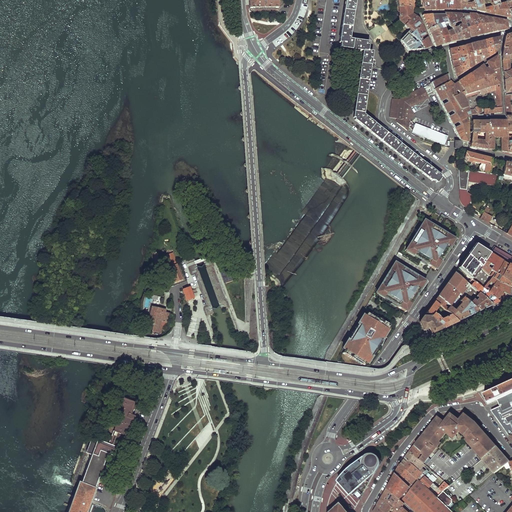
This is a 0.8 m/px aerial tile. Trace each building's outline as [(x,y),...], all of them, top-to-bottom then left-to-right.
[(248,0),(249,8),(278,8),(277,0),(248,0)] [(345,0),(343,13),(339,42),(341,42),(340,47),(349,49),(361,51),(363,51),(363,53),(361,67),(355,104),(353,117),(355,118),(355,120),(360,124),(404,159),(407,161),(427,177),(432,181),(433,180),(436,182),(441,177),(413,154),(362,115),(372,55),(372,53),(367,52),(368,42),(363,42),(349,40),(354,0),(345,0)] [(397,0),(398,7),(410,7),(411,12),(413,12),(414,12),(412,0),(397,0)] [(461,10),(460,0),(422,0),(424,11),(429,11),(437,10),(447,10),(461,10)] [(484,10),(481,0),(460,0),(461,10),(468,10),(470,10),(477,11),(485,12),(484,10)] [(493,15),(509,18),(507,11),(505,4),(499,6),(497,0),(507,0),(508,3),(511,1),(511,0),(489,0),(492,9),(493,15)] [(398,7),(399,16),(411,14),(411,13),(411,12),(410,7),(398,7)] [(394,25),(395,27),(397,25),(400,28),(404,25),(406,27),(405,27),(406,28),(407,28),(409,30),(406,33),(406,34),(408,34),(409,35),(422,26),(419,19),(415,17),(411,14),(399,16),(399,20),(394,25)] [(425,23),(428,30),(436,26),(432,15),(432,14),(422,15),(425,23)] [(454,25),(456,24),(455,21),(459,19),(463,18),(461,14),(456,14),(444,14),(444,15),(448,21),(450,26),(454,25)] [(473,36),(476,35),(467,15),(464,15),(461,14),(463,18),(465,23),(469,37),(473,36)] [(480,35),(484,34),(476,15),(468,14),(467,15),(476,35),(480,35)] [(432,15),(436,26),(437,26),(443,23),(448,21),(444,15),(438,15),(432,15)] [(487,33),(491,32),(485,17),(476,15),(484,34),(487,33)] [(494,32),(496,31),(491,18),(489,18),(485,17),(491,32),(494,32)] [(500,20),(491,18),(496,31),(501,30),(507,29),(506,21),(500,20)] [(447,32),(452,30),(450,26),(448,21),(443,23),(447,32)] [(447,43),(450,42),(447,32),(443,23),(437,26),(439,32),(443,44),(447,43)] [(469,37),(465,23),(461,25),(458,26),(457,26),(463,39),(466,38),(469,37)] [(452,30),(456,41),(459,40),(463,39),(457,26),(454,28),(453,26),(454,26),(454,25),(450,26),(452,30)] [(422,26),(409,35),(424,50),(431,47),(427,37),(421,42),(420,40),(426,35),(422,26)] [(429,33),(430,35),(439,32),(437,26),(436,26),(428,30),(429,33)] [(456,41),(452,30),(447,32),(450,42),(453,41),(456,41)] [(443,44),(439,32),(430,35),(435,47),(439,45),(443,44)] [(511,33),(506,36),(503,49),(511,48),(511,33)] [(400,41),(400,42),(408,51),(413,51),(424,50),(409,35),(408,34),(406,34),(400,41)] [(495,38),(490,40),(493,54),(496,51),(498,49),(500,37),(495,38)] [(487,40),(484,41),(487,58),(490,56),(493,54),(490,40),(487,40)] [(467,45),(464,46),(469,69),(470,68),(479,62),(487,58),(484,41),(480,42),(474,44),(467,45)] [(460,47),(456,48),(462,73),(469,69),(464,46),(460,47)] [(453,49),(449,50),(452,64),(454,71),(455,78),(462,73),(456,48),(453,49)] [(511,55),(511,48),(503,49),(501,56),(511,56),(511,55)] [(511,55),(511,56),(501,56),(501,57),(504,80),(511,77),(511,55)] [(463,91),(454,97),(460,109),(467,107),(462,95),(479,90),(495,85),(500,84),(496,56),(481,66),(468,75),(458,82),(463,91)] [(434,92),(459,140),(468,142),(469,132),(468,130),(469,123),(466,118),(471,115),(469,111),(467,107),(460,109),(454,97),(446,83),(449,81),(448,73),(431,83),(434,92)] [(446,83),(454,97),(463,91),(458,82),(453,84),(452,83),(449,81),(446,83)] [(495,90),(497,106),(494,106),(494,108),(491,108),(491,109),(491,113),(502,112),(500,84),(495,85),(495,90)] [(495,85),(479,90),(481,95),(495,90),(495,85)] [(423,88),(409,95),(399,100),(397,118),(397,122),(405,129),(405,124),(407,125),(411,130),(410,131),(445,144),(448,136),(413,123),(413,124),(411,123),(407,118),(412,115),(409,110),(410,107),(428,98),(423,88)] [(390,118),(397,118),(399,100),(392,99),(390,118)] [(480,148),(489,149),(489,121),(473,121),(471,121),(470,147),(480,148)] [(501,151),(508,153),(508,142),(506,121),(489,121),(489,149),(493,150),(494,138),(501,138),(501,151)] [(469,153),(466,153),(465,158),(466,160),(466,161),(468,162),(471,163),(472,162),(474,162),(479,164),(480,166),(479,166),(478,167),(478,168),(478,169),(478,171),(479,171),(479,172),(490,174),(492,159),(487,158),(469,153)] [(499,175),(498,180),(511,182),(511,164),(504,163),(502,176),(499,175)] [(465,207),(467,208),(473,196),(467,192),(469,181),(496,186),(498,180),(499,175),(490,174),(479,172),(458,168),(458,178),(460,199),(460,201),(460,202),(461,204),(462,205),(463,206),(465,207)] [(480,219),(489,224),(492,217),(487,214),(490,210),(486,208),(481,217),(480,219)] [(423,223),(418,220),(396,255),(380,281),(368,303),(364,310),(394,328),(397,323),(391,320),(393,317),(394,316),(400,319),(404,313),(405,313),(414,299),(412,298),(414,294),(417,296),(426,283),(423,281),(431,268),(435,270),(444,257),(441,256),(444,252),(446,254),(455,241),(451,238),(454,233),(450,230),(454,225),(434,211),(431,217),(433,218),(428,224),(424,221),(423,223)] [(487,254),(474,246),(467,256),(474,262),(481,268),(488,255),(487,254)] [(181,280),(182,280),(177,265),(173,254),(166,256),(166,258),(169,265),(173,276),(175,283),(181,280)] [(489,255),(488,255),(481,268),(488,274),(490,270),(496,274),(502,262),(495,258),(489,255)] [(462,263),(457,270),(469,279),(482,289),(492,277),(488,274),(481,268),(474,262),(467,256),(462,263)] [(505,264),(502,262),(496,274),(490,270),(488,274),(492,277),(498,282),(508,288),(508,286),(508,283),(501,277),(507,265),(505,264)] [(508,283),(510,278),(510,276),(511,271),(511,267),(507,265),(501,277),(508,283)] [(469,279),(457,270),(456,272),(454,274),(466,283),(469,279)] [(450,280),(446,285),(463,298),(470,304),(473,301),(475,297),(478,294),(466,283),(454,274),(450,280)] [(167,286),(175,283),(173,276),(166,278),(165,279),(167,286)] [(508,289),(508,288),(498,282),(492,277),(482,289),(498,303),(508,298),(508,296),(508,289)] [(498,303),(482,289),(469,279),(466,283),(478,294),(492,305),(495,304),(498,303)] [(451,304),(456,298),(460,302),(463,298),(446,285),(442,291),(438,297),(454,311),(456,308),(451,304)] [(184,289),(182,290),(187,301),(194,299),(193,295),(198,293),(196,289),(191,291),(189,287),(184,289)] [(477,299),(474,302),(473,301),(470,304),(479,312),(485,309),(492,305),(478,294),(475,297),(477,299)] [(457,322),(463,319),(456,313),(454,311),(438,297),(436,300),(434,302),(457,322)] [(470,304),(463,298),(460,302),(459,303),(461,305),(456,313),(463,319),(471,316),(479,312),(470,304)] [(451,325),(457,322),(434,302),(426,314),(443,329),(451,325)] [(152,308),(147,330),(150,331),(161,333),(163,326),(167,327),(168,324),(171,314),(165,313),(166,311),(152,308)] [(338,358),(341,364),(365,367),(381,350),(379,349),(382,345),(383,346),(387,340),(386,339),(390,332),(391,333),(394,328),(364,310),(338,358)] [(438,331),(443,329),(426,314),(420,323),(423,331),(429,328),(432,334),(438,331)] [(511,382),(483,396),(487,404),(497,400),(511,393),(511,382)] [(511,393),(497,400),(499,403),(500,406),(498,407),(500,413),(495,415),(509,436),(511,435),(511,393)] [(86,511),(108,455),(119,459),(123,450),(121,449),(125,437),(126,437),(134,417),(130,416),(134,403),(129,401),(128,402),(121,399),(104,443),(97,440),(97,441),(91,439),(86,453),(92,455),(81,484),(79,483),(68,511),(86,511)] [(495,415),(500,413),(498,407),(491,410),(495,415)] [(456,436),(456,430),(456,428),(460,433),(462,436),(464,435),(466,437),(464,438),(482,459),(496,447),(495,446),(494,447),(490,442),(489,443),(484,438),(486,437),(483,434),(476,425),(467,417),(465,419),(462,417),(458,422),(450,415),(446,420),(443,424),(439,420),(436,423),(434,421),(429,427),(430,428),(424,436),(423,435),(422,436),(420,439),(421,440),(418,444),(419,445),(416,449),(414,447),(410,452),(423,464),(428,459),(438,447),(436,446),(438,443),(437,441),(439,438),(440,440),(445,434),(448,431),(448,437),(449,441),(457,440),(456,436)] [(509,462),(496,447),(482,459),(494,472),(504,465),(509,463),(509,462)] [(372,451),(366,455),(368,454),(369,454),(370,454),(371,454),(372,454),(374,455),(375,457),(376,459),(378,457),(372,451)] [(410,452),(405,458),(422,474),(425,472),(421,469),(424,465),(423,464),(410,452)] [(361,500),(361,498),(359,496),(366,491),(370,483),(368,482),(371,479),(372,479),(382,462),(378,457),(376,459),(375,457),(374,455),(372,454),(371,454),(370,454),(369,454),(368,454),(366,455),(362,458),(357,462),(353,465),(351,466),(349,469),(346,471),(343,474),(339,479),(337,481),(350,496),(351,494),(361,500)] [(422,474),(405,458),(400,465),(395,474),(409,487),(417,479),(422,474)] [(395,474),(386,489),(404,502),(413,510),(415,511),(451,511),(427,488),(421,483),(419,481),(418,480),(410,488),(409,487),(395,474)] [(429,480),(426,477),(421,483),(427,488),(431,483),(429,480)] [(442,493),(449,487),(444,483),(438,489),(442,493)] [(386,489),(377,505),(383,511),(415,511),(413,510),(411,511),(408,511),(402,505),(404,502),(386,489)] [(463,501),(457,507),(461,511),(462,511),(468,506),(463,501)] [(348,511),(340,502),(329,511),(348,511)]
